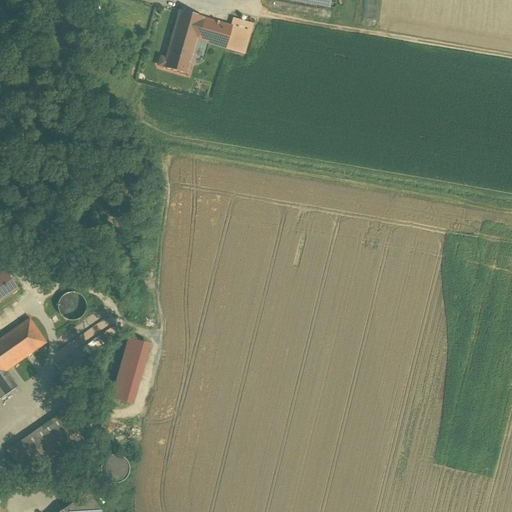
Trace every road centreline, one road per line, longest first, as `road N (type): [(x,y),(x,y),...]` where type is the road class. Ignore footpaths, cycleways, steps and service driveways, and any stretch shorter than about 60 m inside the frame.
road 1 (track): [(249,14),(511,57)]
road 2 (track): [(0,438),(41,406),(52,359),(52,335),(27,305)]
road 3 (unclassified): [(84,0),(37,83),(0,84)]
